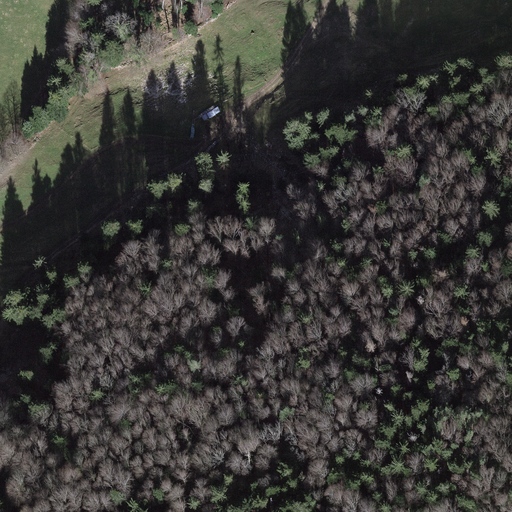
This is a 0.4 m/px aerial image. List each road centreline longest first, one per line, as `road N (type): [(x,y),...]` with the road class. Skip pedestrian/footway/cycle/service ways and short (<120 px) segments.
road 1 (track): [(0,313),(55,252),(200,150)]
road 2 (track): [(200,150),(163,140),(111,143),(0,224)]
road 3 (track): [(200,150),(284,70),(328,0)]
